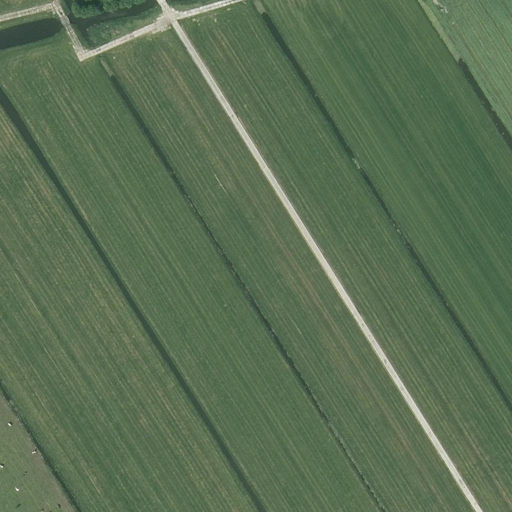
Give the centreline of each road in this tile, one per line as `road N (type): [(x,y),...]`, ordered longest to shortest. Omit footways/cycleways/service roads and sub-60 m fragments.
road 1 (track): [(479,511),(159,0)]
road 2 (track): [(0,19),(55,5),(81,56),(234,0)]
